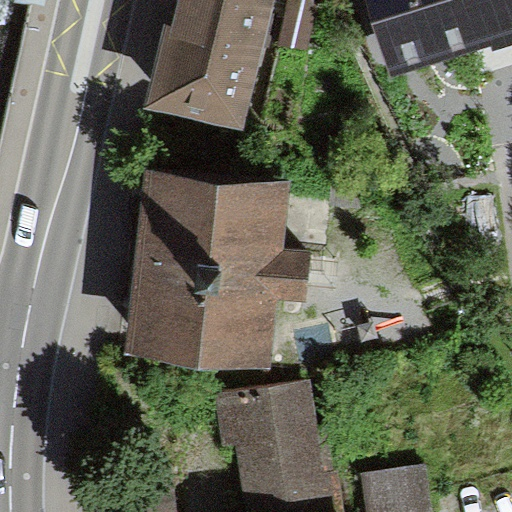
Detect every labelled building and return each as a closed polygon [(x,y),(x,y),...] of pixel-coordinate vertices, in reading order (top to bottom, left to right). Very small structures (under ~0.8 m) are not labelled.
[(273,0),(171,0),(146,104),(243,128),(273,0)] [(290,0),(282,41),(309,47),(319,0),(290,0)] [(511,0),(365,0),(390,74),(511,33),(511,0)] [(290,189),(149,173),(129,352),(272,368),(279,303),(302,305),(307,259),(283,256),(290,189)] [(244,511),(345,511),(340,467),(328,468),(313,383),(218,393),(224,446),(236,448),(244,511)] [(428,511),(424,470),(363,477),(367,511),(428,511)] [(105,505),(106,511),(193,511),(192,496),(105,505)]
